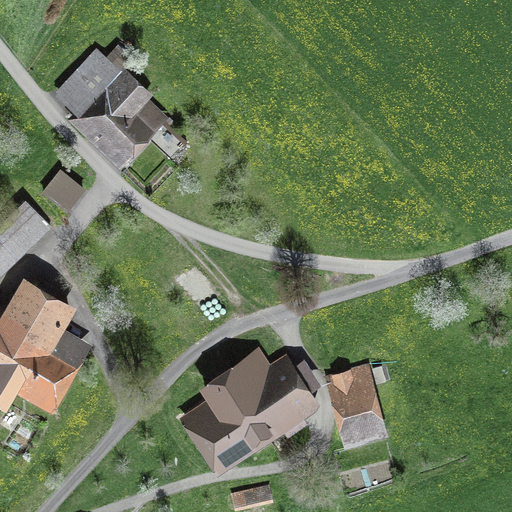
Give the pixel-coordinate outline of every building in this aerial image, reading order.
[(111,54),(101,46),(61,91),(83,111),(73,121),(127,168),(162,129),(142,111),(160,91),(131,64),(138,56),(122,42),(111,54)] [(68,206),(86,185),(62,164),(44,186),(68,206)] [(0,273),(50,226),(24,200),(0,222),(0,273)] [(78,305),(23,275),(5,307),(0,304),(0,402),(12,410),(20,397),(53,415),(81,365),(53,350),(78,305)] [(318,394),(295,361),(278,372),(267,356),(211,394),(218,405),(192,423),(217,460),(251,437),(262,454),(308,423),(297,408),(318,394)] [(373,367),(332,381),(351,441),(393,427),(373,367)] [(272,511),(267,487),(170,511),(272,511)]
